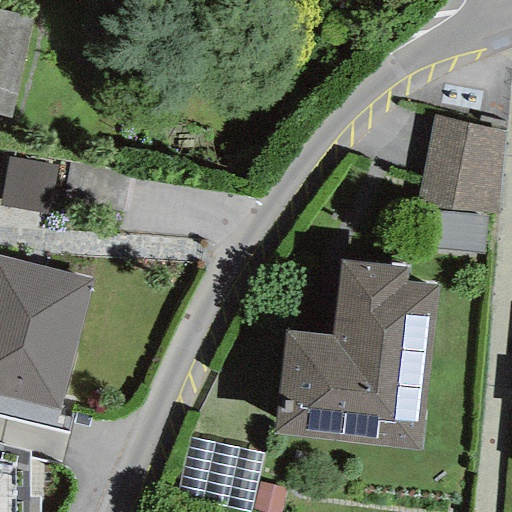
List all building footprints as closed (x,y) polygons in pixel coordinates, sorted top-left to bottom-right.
[(0,0),(0,107),(5,109),(26,15),(0,9),(0,0)] [(500,133),(437,118),(430,202),(494,207),(500,133)] [(449,239),(483,244),(488,213),(453,208),(449,239)] [(335,329),(289,323),(277,417),(414,433),(432,278),(399,274),(401,260),(344,253),(335,329)] [(84,280),(0,257),(0,377),(53,392),(84,280)] [(0,431),(0,511),(37,511),(37,484),(30,483),(27,438),(0,431)] [(260,452),(190,437),(179,489),(249,504),(260,452)]
